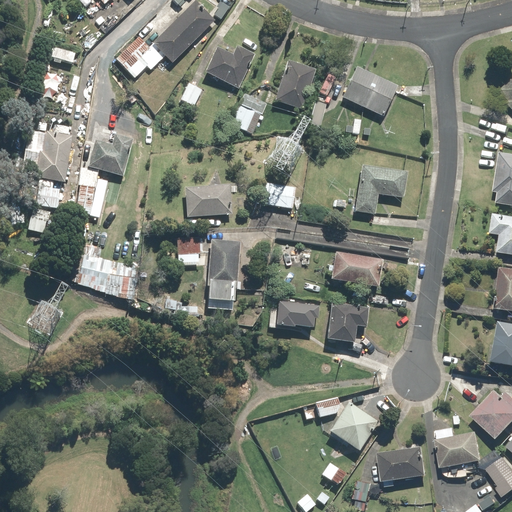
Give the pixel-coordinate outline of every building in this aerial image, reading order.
[(195,2),(152,45),(164,57),(172,65),(215,22),(195,2)] [(163,20),(157,15),(146,26),(152,32),(163,20)] [(150,71),(164,57),(152,45),(148,49),(138,38),(116,61),(134,79),(146,67),(150,71)] [(75,55),(48,48),(45,57),(72,65),(75,55)] [(204,75),(238,91),(254,57),(237,49),(232,57),(216,50),(204,75)] [(275,103),(303,112),(315,72),(287,63),(275,103)] [(356,69),(342,99),(383,118),(397,88),(356,69)] [(329,76),(319,94),(333,101),(340,88),(333,84),(336,80),(329,76)] [(507,104),(511,109),(511,80),(500,92),(509,102),(507,104)] [(180,101),(193,108),(202,91),(189,84),(180,101)] [(239,107),(262,116),(266,106),(244,96),(239,107)] [(230,126),(252,135),(260,117),(238,107),(230,126)] [(351,126),(350,133),(367,135),(368,128),(351,126)] [(36,180),(64,184),(72,138),(47,134),(43,154),(40,154),(36,180)] [(95,143),(88,170),(81,169),(78,187),(101,190),(101,188),(102,188),(118,192),(122,178),(123,178),(133,142),(114,137),(111,147),(95,143)] [(511,206),(511,155),(499,154),(494,193),(498,194),(496,204),(511,206)] [(407,174),(362,167),(355,213),(375,216),(378,196),(403,200),(407,174)] [(295,189),(265,185),(262,206),(292,210),(295,189)] [(229,187),(185,190),(187,219),(231,216),(229,187)] [(38,188),(35,207),(57,210),(59,191),(38,188)] [(84,212),(91,213),(94,190),(79,188),(75,218),(83,219),(84,212)] [(33,210),(31,220),(48,223),(50,214),(33,210)] [(511,255),(511,218),(493,215),(490,234),(500,236),(498,253),(511,255)] [(177,256),(199,256),(199,239),(176,240),(177,256)] [(208,288),(209,288),(208,303),(234,305),(235,290),(237,290),(240,244),(210,242),(208,288)] [(335,254),(331,281),(378,289),(382,262),(335,254)] [(139,269),(84,257),(78,288),(133,300),(139,269)] [(495,310),(511,311),(511,270),(500,269),(495,310)] [(368,310),(332,305),(327,342),(354,345),(356,328),(366,329),(368,310)] [(204,308),(189,308),(189,318),(203,319),(204,308)] [(511,324),(498,322),(491,363),(511,366),(511,324)] [(470,417),(496,441),(511,423),(511,398),(506,393),(502,398),(494,391),(470,417)] [(336,399),(314,404),(318,419),(335,414),(339,408),(336,399)] [(329,433),(358,452),(377,423),(348,404),(329,433)] [(435,441),(440,470),(481,462),(476,433),(435,441)] [(422,448),(377,455),(382,483),(426,477),(422,448)] [(511,491),(511,470),(503,459),(487,471),(499,487),(496,489),(503,498),(511,491)] [(345,475),(329,465),(318,481),(334,491),(345,475)] [(357,481),(353,500),(367,503),(371,484),(357,481)]
